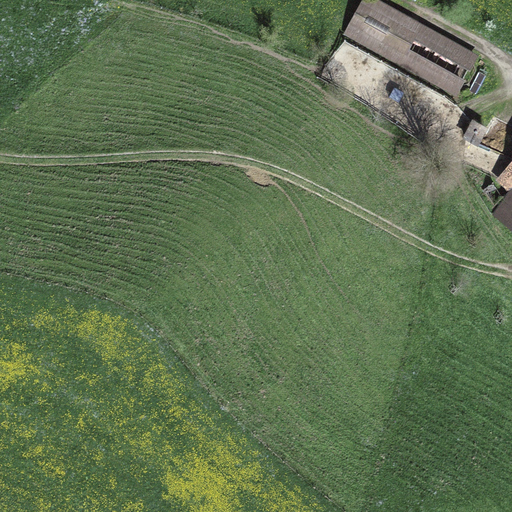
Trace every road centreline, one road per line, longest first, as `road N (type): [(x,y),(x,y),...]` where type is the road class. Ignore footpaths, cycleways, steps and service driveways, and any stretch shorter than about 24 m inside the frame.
road 1 (track): [(0,158),(236,157),(303,179),(435,250),(511,272)]
road 2 (track): [(511,68),(394,0)]
road 3 (track): [(448,162),(511,264)]
